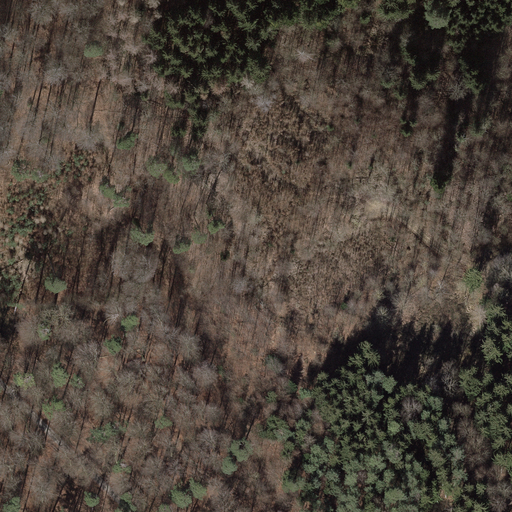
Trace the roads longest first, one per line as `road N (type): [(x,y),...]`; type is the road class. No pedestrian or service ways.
road 1 (track): [(98,0),(109,156),(178,250),(206,345),(281,511)]
road 2 (track): [(130,511),(0,383)]
road 3 (track): [(511,277),(450,256),(409,222),(374,211)]
